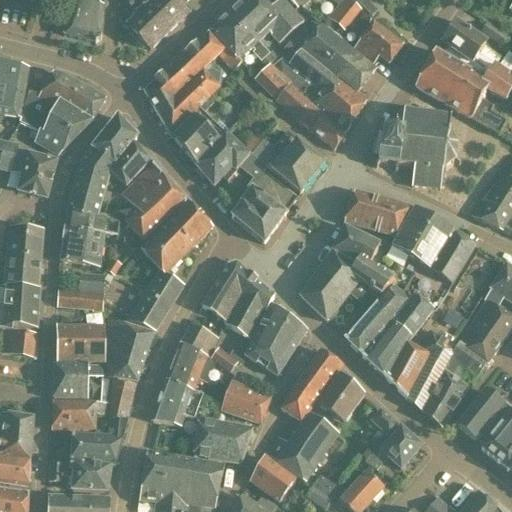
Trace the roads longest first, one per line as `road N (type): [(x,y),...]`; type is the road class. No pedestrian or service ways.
road 1 (residential): [(122,93),(58,182),(36,511)]
road 2 (residential): [(121,511),(132,448),(168,342),(231,243)]
road 3 (residential): [(447,453),(284,296)]
road 4 (residential): [(346,172),(368,125),(455,0)]
road 5 (residential): [(231,243),(122,93)]
road 6 (residential): [(346,172),(511,250)]
road 7 (residential): [(284,296),(333,219),(346,172)]
road 8 (residential): [(122,93),(225,0)]
road 9 (residential): [(122,93),(85,70),(0,46)]
road 10 (residential): [(346,172),(263,273)]
